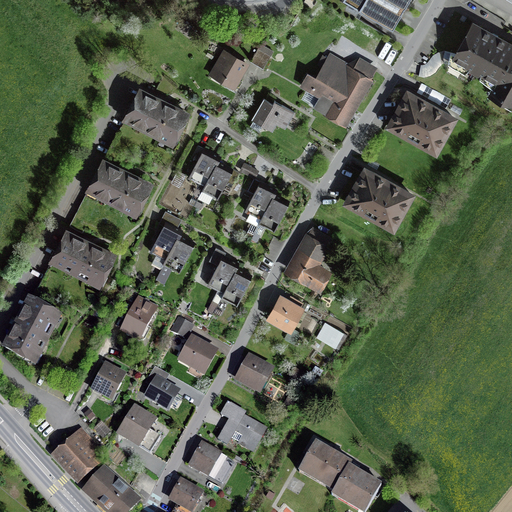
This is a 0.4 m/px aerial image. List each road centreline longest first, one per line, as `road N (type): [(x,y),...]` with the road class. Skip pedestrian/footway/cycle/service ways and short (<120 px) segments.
road 1 (residential): [(439,0),(319,193),(147,511)]
road 2 (residential): [(0,321),(130,83)]
